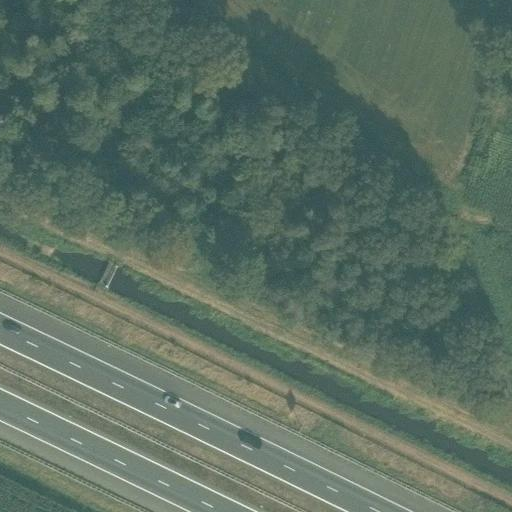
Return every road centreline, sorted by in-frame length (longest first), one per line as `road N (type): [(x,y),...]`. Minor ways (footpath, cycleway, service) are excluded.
road 1 (motorway): [(367,511),(0,331)]
road 2 (track): [(0,4),(184,212),(228,307)]
road 3 (track): [(228,307),(511,448)]
road 4 (track): [(0,200),(228,307)]
road 5 (motorway): [(0,417),(198,511)]
road 6 (track): [(456,233),(511,411)]
